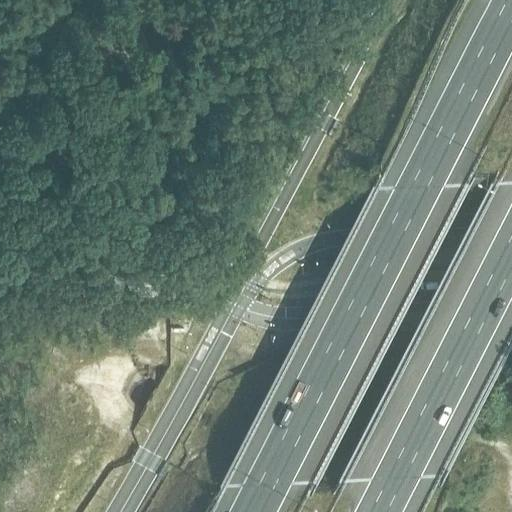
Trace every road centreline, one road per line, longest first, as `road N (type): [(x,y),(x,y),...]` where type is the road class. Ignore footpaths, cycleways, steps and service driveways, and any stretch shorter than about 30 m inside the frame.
road 1 (motorway): [(511,9),(251,511)]
road 2 (unclassified): [(511,307),(285,319),(186,289),(0,292)]
road 3 (unknown): [(233,269),(198,257),(148,213),(146,173),(169,143),(184,52),(180,0)]
road 4 (motorway): [(378,511),(511,251)]
